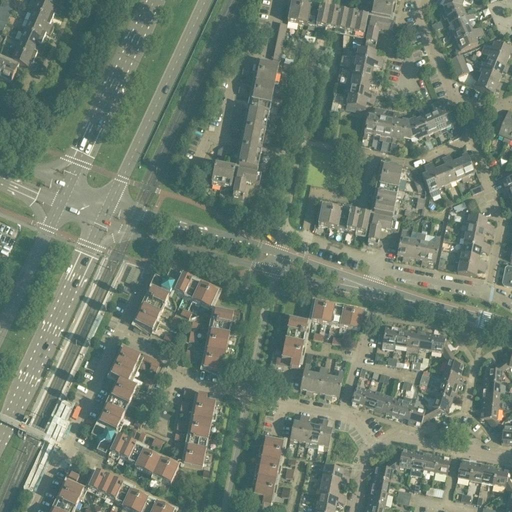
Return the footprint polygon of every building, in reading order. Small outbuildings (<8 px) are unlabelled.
[(51,9),(55,0),(32,0),(32,1),(51,9)] [(389,22),(393,2),(382,0),(374,0),(371,18),(389,22)] [(468,3),(468,0),(443,0),(446,1),(442,9),(461,9),(464,1),(468,3)] [(60,13),(51,9),(32,1),(37,3),(34,10),(31,9),(30,12),(52,21),(54,16),(58,18),(60,13)] [(306,28),(310,9),(291,6),(287,24),(306,28)] [(315,30),(319,11),(310,9),(306,28),(315,30)] [(461,9),(442,9),(446,18),(442,19),(444,24),(447,23),(448,27),(469,18),(468,16),(464,17),(461,9)] [(334,34),(338,15),(319,11),(315,30),(334,34)] [(49,27),(52,21),(30,12),(29,15),(31,17),(28,23),(52,33),(54,29),(49,27)] [(344,36),(347,17),(338,15),(334,34),(344,36)] [(353,38),(357,19),(347,17),(344,36),(353,38)] [(469,19),(469,18),(448,27),(451,33),(448,34),(449,37),(469,29),(468,24),(475,21),(473,17),(469,19)] [(367,21),(357,19),(353,38),(363,40),(367,21)] [(375,51),(378,34),(370,22),(365,49),(375,51)] [(393,26),(370,22),(378,34),(391,36),(393,26)] [(50,37),(52,33),(28,23),(25,30),(23,29),(22,32),(43,41),(45,35),(50,37)] [(453,46),(480,35),(479,31),(472,34),(469,29),(449,37),(453,46)] [(41,47),(43,41),(22,32),(20,35),(23,36),(20,43),(43,53),(45,49),(41,47)] [(482,39),(480,35),(453,46),(457,56),(477,47),(475,42),(482,39)] [(42,56),(43,53),(20,43),(17,49),(14,48),(13,52),(35,61),(37,55),(41,57),(42,56)] [(484,48),(483,52),(508,61),(510,56),(511,57),(511,52),(494,46),(492,51),(484,48)] [(357,54),(356,61),(382,66),(383,62),(375,60),(376,54),(358,50),(358,51),(354,50),(354,54),(357,54)] [(32,66),(35,61),(13,52),(11,55),(14,56),(11,63),(18,67),(34,73),(37,68),(32,66)] [(505,67),(508,61),(483,52),(481,56),(489,59),(487,64),(507,72),(508,68),(505,67)] [(0,81),(8,62),(0,58),(0,81)] [(456,59),(450,62),(457,79),(463,77),(461,71),(459,65),(456,59)] [(381,70),(382,66),(356,61),(355,66),(351,66),(350,69),(372,74),(373,68),(381,70)] [(8,62),(0,81),(10,85),(17,71),(18,67),(11,63),(8,62)] [(507,72),(487,64),(485,68),(482,67),(481,72),(500,79),(502,74),(506,75),(507,72)] [(259,65),(255,84),(274,87),(278,68),(259,65)] [(371,79),(372,74),(350,69),(350,72),(353,73),(352,79),(378,85),(379,81),(371,79)] [(498,85),(500,79),(481,72),(479,76),(481,77),(479,81),(500,90),(501,86),(498,85)] [(378,85),(352,79),(351,85),(347,84),(347,88),(368,93),(369,87),(377,89),(378,85)] [(498,93),(500,90),(479,81),(477,86),(475,85),(473,90),(493,98),(495,92),(498,93)] [(270,106),(274,87),(255,84),(252,102),(270,106)] [(367,98),(368,93),(347,88),(346,91),(349,92),(348,98),(374,104),(375,99),(367,98)] [(373,108),(374,104),(348,98),(347,104),(343,103),(343,107),(346,108),(355,110),(364,112),(365,106),(373,108)] [(268,116),(270,106),(252,102),(250,112),(268,116)] [(439,105),(435,106),(445,131),(451,128),(452,131),(456,130),(454,127),(455,127),(447,110),(442,112),(439,105)] [(445,131),(435,106),(431,108),(434,115),(429,117),(438,138),(441,136),(440,133),(445,131)] [(373,138),(379,112),(374,111),(373,119),(367,118),(363,136),(364,136),(363,139),(367,140),(367,136),(373,138)] [(267,125),(268,116),(250,112),(248,121),(267,125)] [(382,143),(386,121),(381,120),(383,113),(379,112),(373,138),(379,139),(379,142),(382,143)] [(438,138),(429,117),(424,119),(421,112),(417,114),(420,121),(428,138),(433,136),(435,139),(438,138)] [(506,145),(511,129),(511,123),(509,123),(511,115),(508,114),(498,138),(504,141),(502,144),(506,145)] [(396,123),(398,116),(393,115),(392,123),(386,121),(382,143),(385,144),(386,140),(392,142),(396,123)] [(265,134),(267,125),(248,121),(246,131),(265,134)] [(410,141),(408,123),(402,121),(401,124),(396,123),(392,142),(391,145),(395,146),(396,142),(402,144),(403,140),(410,141)] [(433,151),(428,138),(420,121),(416,123),(415,121),(408,123),(410,141),(417,139),(418,142),(424,139),(426,143),(424,144),(428,153),(433,151)] [(263,144),(265,134),(246,131),(244,140),(263,144)] [(262,149),(263,144),(244,140),(243,145),(242,150),(261,153),(262,149)] [(218,153),(217,157),(223,159),(225,157),(222,153),(221,150),(218,153)] [(259,163),(261,153),(242,150),(240,159),(259,163)] [(462,161),(457,163),(466,184),(469,182),(468,179),(474,176),(466,157),(461,159),(462,161)] [(466,184),(457,163),(452,165),(449,158),(445,160),(456,184),(461,182),(463,185),(466,184)] [(257,173),(259,163),(240,159),(238,170),(257,173)] [(456,184),(445,160),(441,161),(444,169),(440,171),(448,191),(451,190),(450,186),(456,184)] [(448,191),(440,171),(435,173),(432,165),(428,167),(438,191),(444,189),(445,192),(448,191)] [(438,191),(428,167),(424,169),(427,176),(421,178),(429,195),(431,200),(440,196),(438,191)] [(220,189),(224,170),(214,168),(211,187),(220,189)] [(383,168),(379,187),(398,191),(401,172),(383,168)] [(234,172),(224,170),(220,189),(230,191),(234,172)] [(246,185),(237,173),(232,200),(242,202),(246,185)] [(261,178),(237,173),(246,185),(259,188),(261,178)] [(502,191),(503,195),(511,190),(511,179),(502,184),(505,190),(502,191)] [(396,200),(398,191),(379,187),(377,197),(396,200)] [(470,193),(472,199),(483,194),(481,188),(470,193)] [(510,202),(511,201),(511,190),(503,195),(504,198),(508,197),(510,202)] [(394,210),(396,200),(377,197),(375,206),(394,210)] [(392,220),(394,210),(375,206),(373,217),(392,220)] [(336,232),(340,213),(321,209),(317,228),(336,232)] [(346,234),(349,215),(340,213),(336,232),(346,234)] [(355,236),(359,217),(349,215),(346,234),(355,236)] [(369,219),(359,217),(355,236),(365,238),(369,219)] [(468,223),(466,228),(493,233),(493,229),(486,228),(487,222),(468,218),(468,219),(465,218),(464,222),(468,223)] [(380,232),(372,220),(367,247),(377,249),(380,232)] [(400,225),(372,220),(380,232),(398,235),(400,225)] [(492,238),(493,233),(466,228),(465,235),(462,234),(461,237),(483,241),(484,236),(492,238)] [(405,264),(410,242),(405,241),(406,233),(401,233),(396,259),(402,260),(402,263),(405,264)] [(415,262),(421,236),(417,236),(415,243),(410,242),(405,264),(409,265),(410,261),(415,262)] [(424,268),(429,246),(423,245),(425,237),(421,236),(415,262),(421,264),(420,267),(424,268)] [(482,246),(483,241),(461,237),(460,241),(464,242),(463,247),(489,252),(490,248),(482,246)] [(434,247),(429,246),(424,268),(428,268),(429,265),(435,266),(440,240),(435,239),(434,247)] [(488,256),(489,252),(463,247),(461,254),(458,253),(457,256),(479,260),(480,255),(488,256)] [(478,265),(479,260),(457,256),(457,260),(460,260),(459,266),(485,271),(486,267),(478,265)] [(485,271),(459,266),(458,273),(454,272),(454,275),(457,275),(457,276),(475,279),(476,274),(484,275),(485,271)] [(511,269),(508,269),(505,271),(502,285),(504,288),(511,290),(511,269)] [(166,279),(164,280),(170,296),(178,277),(169,273),(166,279)] [(127,275),(124,283),(136,289),(139,281),(127,275)] [(170,296),(164,280),(161,281),(154,278),(150,287),(170,296)] [(182,299),(190,282),(181,278),(173,295),(182,299)] [(191,303),(199,287),(190,282),(182,299),(191,303)] [(217,295),(199,287),(191,303),(209,312),(217,295)] [(151,292),(147,301),(164,308),(168,300),(151,292)] [(164,308),(147,301),(143,309),(160,317),(164,308)] [(334,310),(314,306),(314,307),(313,310),(313,314),(311,325),(330,329),(334,310)] [(156,326),(160,317),(143,309),(139,318),(156,326)] [(340,331),(344,312),(334,310),(330,329),(340,331)] [(362,316),(344,312),(340,331),(359,334),(362,316)] [(215,314),(214,314),(212,324),(230,328),(232,318),(232,317),(228,316),(224,316),(219,315),(215,314)] [(156,326),(139,318),(135,328),(138,329),(142,331),(151,335),(156,326)] [(228,337),(230,328),(212,324),(210,334),(228,337)] [(294,325),(289,324),(288,333),(305,337),(307,327),(299,325),(299,326),(294,325)] [(393,354),(394,349),(397,331),(389,330),(389,332),(384,331),(383,335),(379,334),(377,346),(382,347),(381,352),(393,354)] [(406,351),(408,335),(404,334),(404,332),(397,331),(394,349),(406,351)] [(303,346),(305,337),(288,333),(286,343),(303,346)] [(224,356),(228,337),(210,334),(206,352),(224,356)] [(418,353),(420,335),(413,334),(413,335),(408,335),(406,351),(418,353)] [(430,355),(432,338),(428,338),(428,336),(420,335),(418,353),(430,355)] [(445,340),(432,338),(430,355),(442,356),(444,360),(451,356),(446,347),(444,347),(445,340)] [(303,346),(286,343),(282,362),(286,362),(291,363),(290,369),(290,370),(298,371),(303,346)] [(220,375),(224,356),(206,352),(203,371),(220,375)] [(140,361),(123,353),(119,362),(136,369),(140,361)] [(511,370),(511,355),(511,360),(509,360),(500,366),(505,372),(508,370),(511,370)] [(456,365),(451,356),(444,360),(447,365),(443,376),(459,381),(463,369),(456,367),(456,365)] [(136,369),(119,362),(115,370),(132,378),(136,369)] [(501,375),(505,372),(500,366),(492,372),(492,374),(485,373),(483,386),(500,388),(501,375)] [(309,398),(313,376),(307,375),(309,367),(304,367),(299,393),(305,394),(305,397),(309,398)] [(115,370),(110,380),(119,384),(120,383),(128,387),(132,378),(115,370)] [(319,396),(324,370),(320,370),(318,377),(313,376),(309,398),(312,399),(313,395),(319,396)] [(328,402),(331,380),(326,379),(328,371),(324,370),(319,396),(324,397),(324,401),(328,402)] [(337,381),(331,380),(328,402),(331,402),(332,399),(338,400),(343,374),(338,373),(337,381)] [(457,385),(459,381),(443,376),(439,388),(457,393),(459,386),(457,385)] [(119,384),(115,392),(132,400),(136,391),(128,387),(120,383),(119,384)] [(499,399),(500,388),(483,386),(483,390),(481,390),(481,398),(499,399)] [(454,400),(457,393),(439,388),(435,399),(451,404),(453,400),(454,400)] [(361,409),(367,394),(355,390),(350,406),(361,409)] [(128,409),(132,400),(115,392),(111,401),(128,409)] [(373,413),(378,398),(367,394),(361,409),(373,413)] [(206,398),(195,395),(193,401),(197,401),(193,421),(210,425),(214,405),(205,403),(206,398)] [(385,417),(390,401),(378,398),(373,413),(385,417)] [(498,411),(499,399),(481,398),(480,405),(481,405),(481,410),(498,411)] [(447,416),(451,404),(435,399),(432,411),(428,414),(431,420),(440,415),(441,414),(447,416)] [(412,411),(413,412),(414,409),(409,407),(410,403),(403,400),(402,405),(401,405),(396,420),(408,424),(412,411)] [(124,418),(128,409),(111,401),(107,410),(124,418)] [(396,420),(401,405),(390,401),(385,417),(396,420)] [(124,418),(107,410),(103,419),(120,426),(124,418)] [(496,424),(498,411),(481,410),(480,422),(487,423),(487,424),(493,432),(499,426),(496,424)] [(431,420),(428,414),(424,415),(413,412),(412,411),(408,424),(407,427),(419,431),(421,424),(423,425),(431,420)] [(299,444),(305,418),(300,417),(299,425),(293,424),(289,442),(290,442),(289,446),(292,447),(293,443),(299,444)] [(308,450),(313,428),(307,427),(309,419),(305,418),(299,444),(305,446),(305,449),(308,450)] [(120,426),(103,419),(99,427),(116,435),(120,426)] [(207,443),(210,425),(193,421),(189,440),(207,443)] [(318,448),(324,422),(320,421),(318,429),(313,428),(308,450),(311,451),(312,447),(318,448)] [(328,423),(324,422),(318,448),(324,449),(323,453),(327,454),(328,450),(332,432),(326,431),(328,423)] [(511,431),(503,431),(499,426),(493,432),(499,440),(501,440),(500,447),(511,447),(511,431)] [(97,441),(98,444),(114,438),(95,429),(91,438),(97,441)] [(105,458),(114,438),(98,444),(99,447),(96,454),(105,458)] [(118,460),(126,444),(117,440),(110,456),(118,460)] [(207,443),(189,440),(187,449),(205,453),(207,443)] [(277,445),(265,442),(261,461),(279,465),(283,446),(277,445)] [(127,465),(135,448),(126,444),(118,460),(127,465)] [(136,469),(143,454),(144,452),(135,448),(127,465),(136,469)] [(201,472),(205,453),(187,449),(183,468),(201,472)] [(409,472),(412,456),(401,453),(400,460),(398,460),(390,465),(395,472),(398,470),(409,472)] [(152,479),(160,462),(143,454),(136,469),(135,471),(152,479)] [(422,474),(425,456),(418,455),(418,457),(412,456),(409,472),(422,474)] [(433,477),(437,461),(432,460),(433,458),(425,456),(422,474),(433,477)] [(441,462),(437,461),(433,477),(446,479),(449,461),(442,460),(441,462)] [(275,484),(279,465),(261,461),(257,480),(275,484)] [(178,471),(160,462),(152,479),(170,487),(172,483),(174,479),(176,475),(178,471)] [(468,484),(472,467),(468,467),(468,465),(460,463),(457,481),(468,484)] [(392,474),(395,472),(390,465),(383,470),(382,471),(375,470),(373,483),(389,486),(392,474)] [(481,486),(484,468),(477,467),(476,468),(472,467),(468,484),(481,486)] [(492,489),(495,472),(491,472),(492,470),(484,468),(481,486),(492,489)] [(324,473),(322,479),(348,484),(349,480),(341,478),(342,473),(325,469),(325,470),(321,469),(320,472),(324,473)] [(508,475),(495,472),(492,489),(504,491),(507,494),(511,490),(511,488),(508,482),(507,482),(508,475)] [(104,480),(95,476),(94,479),(92,482),(91,484),(91,485),(89,489),(88,492),(96,496),(104,480)] [(71,477),(63,495),(80,503),(84,494),(75,490),(79,481),(71,477)] [(347,489),(348,484),(322,479),(321,485),(318,484),(317,488),(338,492),(339,487),(347,489)] [(105,500),(113,484),(104,480),(96,496),(105,500)] [(275,484),(257,480),(253,499),(255,500),(259,501),(264,502),(262,507),(270,509),(275,484)] [(387,498),(389,486),(373,483),(372,487),(370,487),(369,494),(387,498)] [(114,504),(122,488),(113,484),(105,500),(114,504)] [(126,500),(129,494),(130,495),(131,492),(122,488),(114,504),(122,508),(126,500)] [(337,497),(338,492),(317,488),(317,491),(320,492),(319,498),(344,503),(345,499),(337,497)] [(398,493),(397,500),(409,503),(410,496),(398,493)] [(124,511),(143,511),(147,503),(130,495),(129,494),(126,500),(122,508),(121,510),(124,511)] [(384,509),(387,498),(369,494),(367,501),(369,502),(368,506),(384,509)] [(80,503),(63,495),(59,504),(76,511),(80,503)] [(344,508),(344,503),(319,498),(317,504),(314,503),(313,506),(334,511),(335,506),(344,508)] [(153,511),(156,506),(147,503),(143,511),(153,511)]
